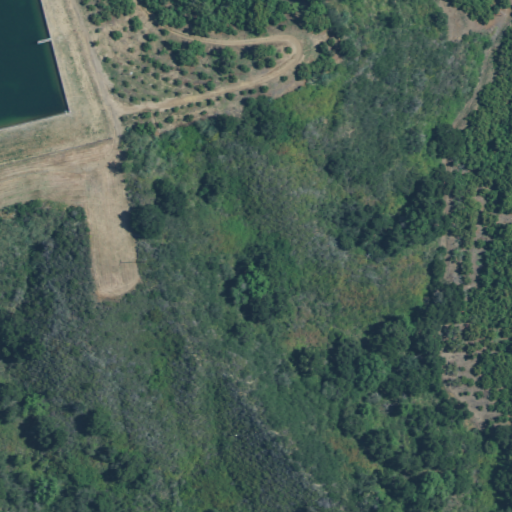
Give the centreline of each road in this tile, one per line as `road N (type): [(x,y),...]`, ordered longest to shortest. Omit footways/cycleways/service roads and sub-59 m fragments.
road 1 (track): [(507,0),(453,137),(430,391),(434,408),(454,421),(511,428)]
road 2 (track): [(135,0),(170,29),(233,42),(286,38),(296,56),(260,81),(113,112)]
road 3 (track): [(68,0),(113,112),(116,143),(83,166),(0,179)]
